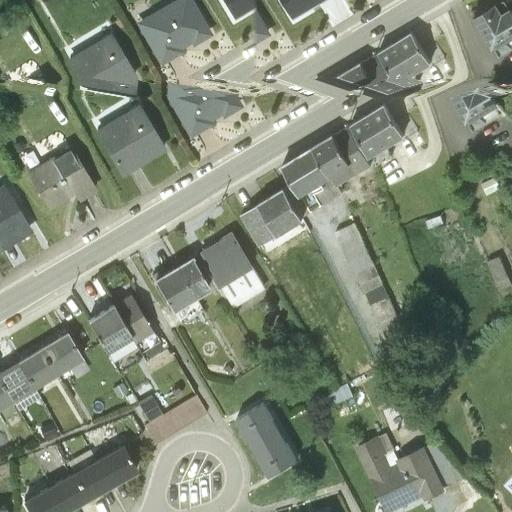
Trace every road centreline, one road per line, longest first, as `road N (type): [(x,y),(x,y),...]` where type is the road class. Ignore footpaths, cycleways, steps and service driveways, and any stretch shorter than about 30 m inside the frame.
road 1 (secondary): [(0,308),(511,2)]
road 2 (residential): [(161,511),(150,482),(164,454),(194,444),(221,460),(229,478),(218,511)]
